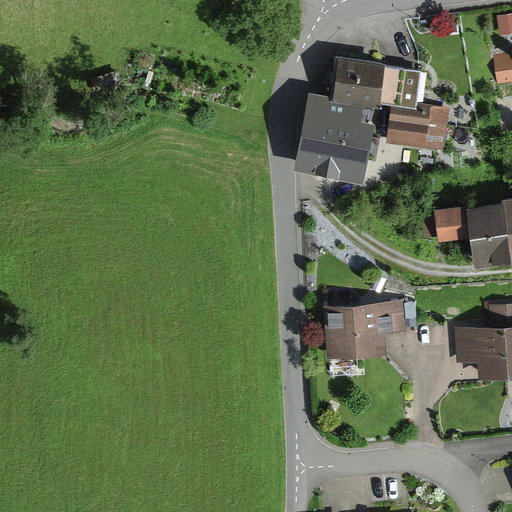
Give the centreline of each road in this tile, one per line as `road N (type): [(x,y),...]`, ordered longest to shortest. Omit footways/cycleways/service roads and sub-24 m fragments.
road 1 (residential): [(299,466),(283,181)]
road 2 (residential): [(283,181),(300,182),(399,258),(453,271),(511,268)]
road 3 (residential): [(283,181),(289,81),(331,0)]
road 4 (residential): [(455,474),(402,454),(299,466)]
